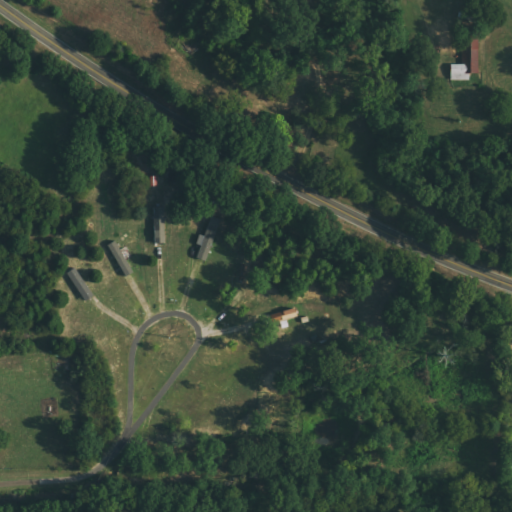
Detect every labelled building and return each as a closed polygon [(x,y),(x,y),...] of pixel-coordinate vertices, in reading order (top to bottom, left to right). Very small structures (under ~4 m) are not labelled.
[(480,35),(464,34),(463,65),(453,64),(453,72),(467,72),(467,74),(480,74),(480,35)] [(167,244),(166,207),(156,207),(157,244),(167,244)] [(221,218),(213,217),(208,237),(202,235),(196,258),(212,261),(221,218)] [(111,244),(127,277),(135,274),(119,241),(111,244)] [(86,302),(94,297),(78,268),(70,273),(86,302)] [(301,316),(298,308),(271,315),(273,324),(301,316)]
